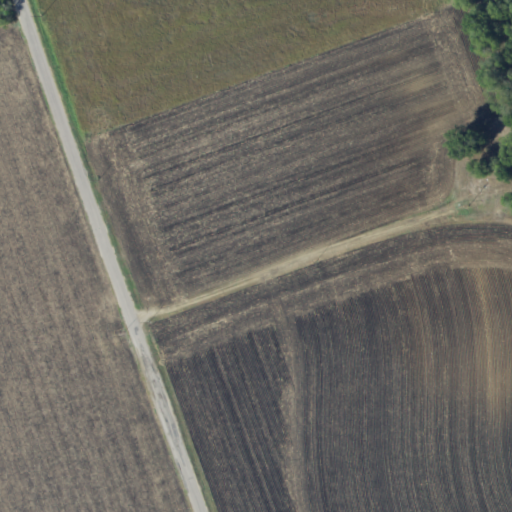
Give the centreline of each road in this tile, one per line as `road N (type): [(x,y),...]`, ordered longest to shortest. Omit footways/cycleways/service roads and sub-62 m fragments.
road 1 (residential): [(199,511),(21,0)]
road 2 (residential): [(131,321),(480,200)]
